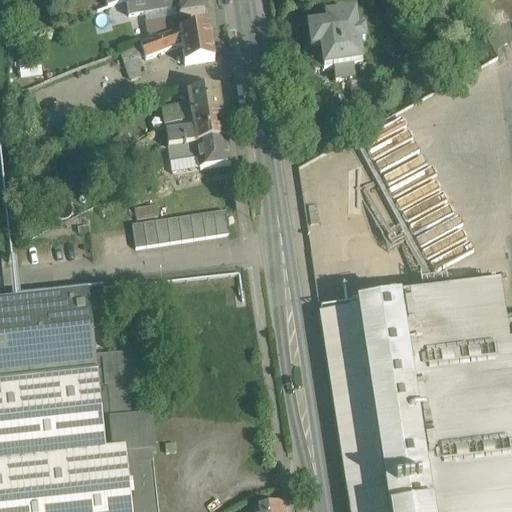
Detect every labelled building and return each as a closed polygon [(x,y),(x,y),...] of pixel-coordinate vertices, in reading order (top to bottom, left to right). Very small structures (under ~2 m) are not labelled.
[(104,0),(106,9),(125,2),(126,2),(137,0),(104,0)] [(137,0),(126,2),(128,18),(175,10),(176,18),(206,13),(204,0),(137,0)] [(352,68),(362,67),(359,47),(365,46),(363,34),(363,35),(362,28),(356,29),(355,16),(325,21),(326,28),(307,31),(311,54),(320,53),(323,73),(333,71),(335,85),(349,83),(354,82),(352,68)] [(177,24),(160,27),(161,36),(179,33),(177,24)] [(209,30),(179,35),(140,49),(143,58),(145,61),(181,48),(184,67),(214,62),(209,30)] [(140,49),(121,56),(130,82),(140,78),(134,61),(143,58),(140,49)] [(352,68),(354,82),(371,80),(369,66),(362,67),(352,68)] [(354,82),(349,83),(352,104),(374,101),(371,80),(354,82)] [(160,87),(146,92),(149,102),(163,97),(160,87)] [(312,90),(294,92),(298,130),(316,128),(312,90)] [(218,91),(187,96),(189,106),(157,113),(158,119),(162,118),(164,128),(179,125),(192,122),(194,122),(222,116),(218,91)] [(194,122),(192,122),(194,133),(165,137),(168,150),(196,147),(226,141),(222,116),(194,122)] [(196,147),(168,150),(170,163),(193,160),(195,155),(197,155),(200,171),(230,166),(226,141),(196,147)] [(157,154),(141,160),(149,179),(161,173),(157,154)] [(225,214),(214,215),(217,239),(229,237),(225,214)] [(214,215),(202,217),(206,241),(217,239),(214,215)] [(202,217),(190,219),(194,243),(206,241),(202,217)] [(190,219),(178,221),(182,244),(194,243),(190,219)] [(178,221),(167,222),(170,246),(182,244),(178,221)] [(167,222),(155,224),(159,248),(170,246),(167,222)] [(155,224),(143,226),(147,250),(159,248),(155,224)] [(143,226),(132,228),(135,251),(147,250),(143,226)] [(499,289),(319,317),(349,511),(511,511),(511,371),(508,347),(499,289)] [(0,511),(157,511),(152,463),(126,466),(124,452),(104,454),(97,377),(95,377),(93,361),(95,361),(87,295),(0,304),(0,511)] [(140,356),(123,358),(95,361),(93,361),(95,377),(97,377),(104,454),(124,452),(150,450),(147,422),(147,418),(134,419),(135,424),(130,424),(126,385),(142,384),(140,356)]
